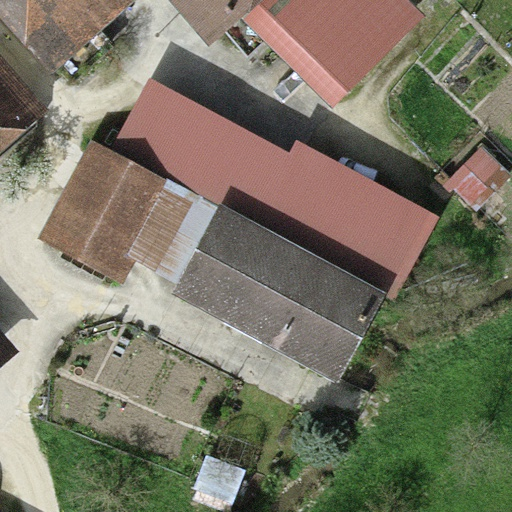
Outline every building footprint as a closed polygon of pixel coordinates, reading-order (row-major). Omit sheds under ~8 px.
[(100,0),(202,0),(221,21),(246,0),(250,0),(269,21),(281,26),(307,0),(0,0),(0,2),(68,80),(73,80),(105,52),(77,21),(100,0)] [(0,133),(32,106),(0,70),(0,133)] [(221,210),(380,295),(407,244),(280,177),(282,174),(150,102),(120,156),(221,210)] [(112,274),(130,241),(161,256),(190,204),(92,150),(45,238),(112,274)] [(336,376),(380,295),(221,210),(183,281),(271,328),(263,343),(333,381),(336,376)]
